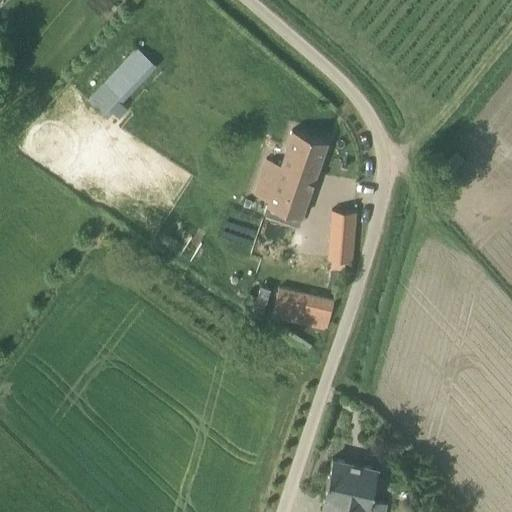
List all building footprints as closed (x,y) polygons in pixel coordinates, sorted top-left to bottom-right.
[(106,113),(152,62),(134,46),(88,97),(106,113)] [(298,215),(301,216),(327,140),(292,128),(281,163),(265,158),(256,186),(271,191),(267,204),(269,205),(270,201),(300,211),(298,215)] [(351,260),(355,211),(331,209),(327,258),(351,260)] [(348,305),(345,304),(281,282),(272,309),(339,332),(348,305)] [(383,511),(386,502),(370,498),(377,467),(332,457),(323,496),(324,496),(321,511),(383,511)]
